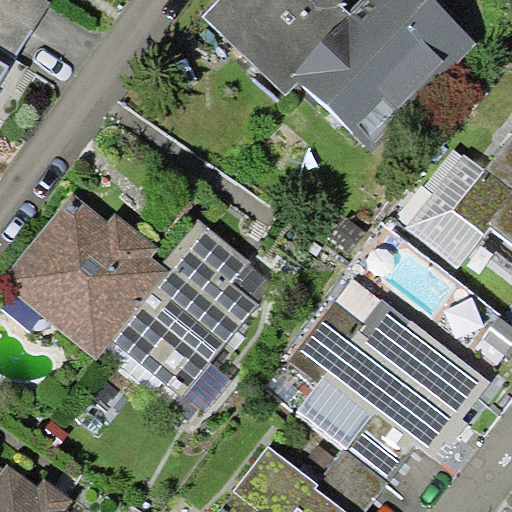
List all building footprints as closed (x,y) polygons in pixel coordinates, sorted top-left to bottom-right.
[(29,0),(0,0),(0,19),(28,37),(46,10),(29,0)] [(355,32),(354,31),(340,17),(349,7),(341,0),(326,0),(324,2),(321,0),(291,0),(290,1),(288,0),(235,0),(209,28),(289,104),(302,90),(301,89),(355,32)] [(355,32),(301,89),(302,90),(345,130),(373,101),(396,123),(447,70),(424,48),(443,27),(413,0),(382,0),(354,31),(355,32)] [(0,57),(10,64),(28,37),(0,19),(0,57)] [(511,137),(481,177),(509,200),(483,232),(511,254),(511,137)] [(167,283),(166,282),(151,269),(159,259),(143,246),(135,256),(80,210),(64,230),(68,233),(29,280),(60,305),(52,315),(106,360),(118,345),(117,344),(167,283)] [(328,246),(344,258),(359,239),(343,227),(328,246)] [(167,283),(117,344),(118,345),(173,390),(199,359),(214,371),(261,314),(236,293),(254,272),(206,233),(166,282),(167,283)] [(366,420),(338,456),(382,490),(412,451),(427,463),(484,390),(406,329),(405,331),(379,310),(355,341),(354,340),(319,383),(366,420)] [(481,345),(500,360),(511,344),(511,338),(496,326),(481,345)] [(364,511),(382,490),(338,456),(310,491),(264,454),(229,498),(247,511),(364,511)] [(59,511),(26,487),(7,511),(59,511)]
